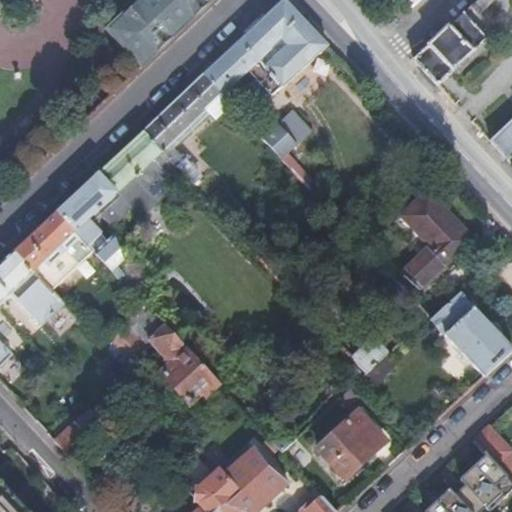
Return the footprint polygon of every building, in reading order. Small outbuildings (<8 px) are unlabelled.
[(145,64),(211,0),(134,0),(108,25),(145,64)] [(498,0),(479,0),(473,6),(481,15),(498,0)] [(280,2),(201,77),(218,95),(222,99),(247,76),(269,99),(280,89),(281,90),(326,50),(280,2)] [(414,62),(438,88),(489,41),(464,15),(414,62)] [(201,77),(141,133),(157,150),(218,95),(201,77)] [(258,114),(246,125),(276,156),(304,130),(285,111),(269,125),(258,114)] [(511,159),(511,122),(490,144),(508,163),(511,159)] [(141,133),(55,214),(75,235),(86,225),(97,216),(109,228),(129,210),(137,219),(182,178),(165,159),(157,150),(141,133)] [(182,178),(188,185),(193,179),(171,154),(165,159),(182,178)] [(427,247),(398,273),(416,292),(471,242),(425,195),(400,218),(427,247)] [(13,254),(32,275),(47,260),(58,251),(64,258),(70,266),(89,250),(75,235),(55,214),(13,254)] [(86,225),(75,235),(89,250),(96,258),(106,248),(86,225)] [(96,258),(110,273),(122,261),(114,241),(106,248),(96,258)] [(58,251),(47,260),(54,267),(64,258),(58,251)] [(46,332),(67,313),(32,275),(13,254),(0,266),(0,375),(16,361),(0,343),(0,315),(17,299),(46,332)] [(457,292),(428,318),(427,319),(482,380),(511,352),(457,292)] [(142,308),(108,338),(131,363),(144,351),(142,349),(149,343),(170,366),(160,376),(190,408),(203,395),(207,398),(218,388),(142,308)] [(372,342),(351,361),(365,376),(386,357),(372,342)] [(87,413),(72,427),(83,438),(98,425),(87,413)] [(357,415),(317,451),(345,480),(384,443),(357,415)] [(65,455),(83,438),(72,427),(70,425),(52,442),(65,455)] [(511,485),(511,458),(485,429),(470,442),(485,457),(511,485)] [(280,454),(295,440),(286,431),(276,430),(266,440),(280,454)] [(252,511),(260,504),(267,505),(289,484),(254,447),(224,473),(220,468),(218,469),(218,470),(199,488),(197,488),(196,502),(202,509),(199,511),(252,511)] [(487,511),(511,489),(511,485),(485,457),(458,481),(463,487),(452,497),(466,511),(479,511),(483,509),(486,511),(487,511)] [(452,497),(463,487),(458,481),(447,492),(452,497)] [(0,511),(25,511),(0,484),(0,511)] [(333,511),(314,492),(300,504),(304,509),(300,511),(333,511)] [(466,511),(452,497),(447,492),(425,511),(466,511)]
